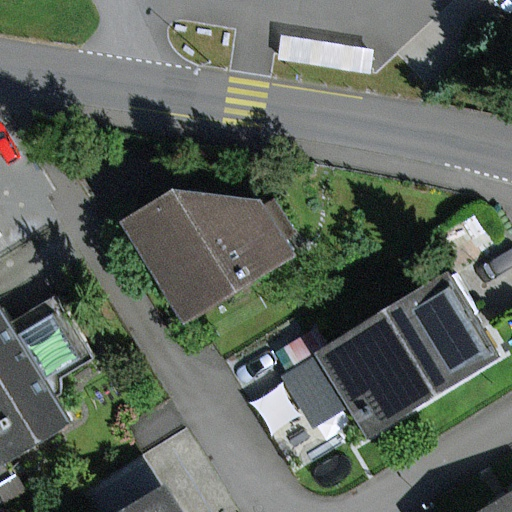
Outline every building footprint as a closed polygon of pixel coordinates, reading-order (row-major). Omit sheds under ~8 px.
[(285,33),(280,61),(373,75),(377,46),(285,33)] [(138,220),(197,310),(246,280),(295,249),(265,199),(190,189),(138,220)] [(482,312),(459,274),(332,351),(320,332),(290,351),(302,371),(292,377),(319,421),(360,395),(379,426),(495,354),(477,324),(472,317),(482,312)] [(62,302),(17,329),(51,384),(96,357),(62,302)] [(17,329),(4,308),(0,310),(0,462),(72,419),(51,384),(17,329)] [(179,511),(169,495),(142,511),(179,511)] [(511,511),(511,501),(494,511),(511,511)]
